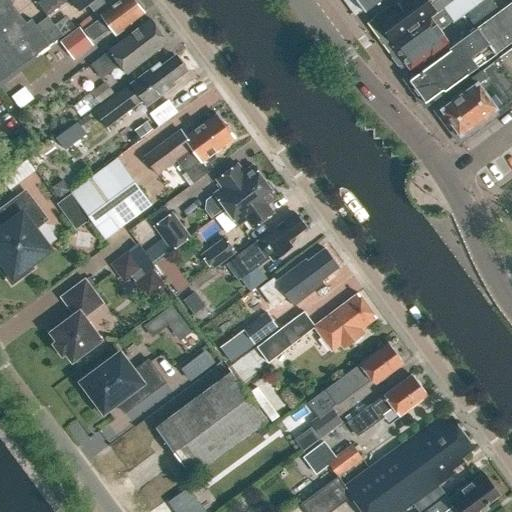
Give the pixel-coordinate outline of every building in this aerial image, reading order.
[(0,0),(0,81),(58,38),(62,36),(62,37),(63,36),(55,25),(48,16),(36,25),(32,19),(23,25),(4,0),(0,0)] [(39,0),(37,1),(47,14),(66,0),(71,0),(79,11),(93,0),(39,0)] [(143,12),(142,10),(142,7),(138,2),(135,1),(134,0),(118,0),(101,14),(102,16),(84,29),(93,40),(110,27),(116,35),(132,24),(130,22),(143,12)] [(355,0),(364,12),(380,0),(355,0)] [(453,0),(397,0),(368,22),(388,49),(453,0)] [(453,0),(388,49),(386,50),(403,74),(447,41),(439,29),(452,20),(452,21),(480,0),(453,0)] [(442,90),(445,90),(511,41),(511,0),(449,48),(450,49),(408,80),(425,102),(442,90)] [(67,16),(55,25),(63,36),(75,27),(67,16)] [(91,64),(101,77),(119,63),(127,73),(168,42),(151,19),(91,64)] [(73,60),(93,46),(79,27),(60,41),(73,60)] [(511,52),(509,48),(496,57),(511,78),(511,52)] [(162,64),(159,61),(94,111),(106,127),(142,100),(146,106),(175,84),(173,81),(186,71),(185,69),(185,64),(181,58),(176,57),(174,55),(162,64)] [(511,95),(511,78),(496,57),(471,76),(475,81),(494,108),(511,95)] [(0,89),(6,97),(22,85),(15,75),(0,85),(0,89)] [(462,132),(494,108),(475,81),(442,105),(462,132)] [(99,103),(113,93),(105,82),(91,92),(99,103)] [(80,117),(99,103),(91,93),(73,107),(80,117)] [(157,126),(178,111),(169,97),(148,112),(157,126)] [(128,130),(148,119),(140,105),(121,116),(128,130)] [(233,130),(229,126),(226,125),(217,112),(185,136),(180,129),(144,156),(157,174),(176,160),(185,172),(233,136),(233,130)] [(87,115),(80,121),(86,129),(94,123),(87,115)] [(140,139),(152,129),(146,121),(134,131),(140,139)] [(64,150),(86,134),(77,122),(55,138),(64,150)] [(152,205),(117,158),(70,192),(71,194),(90,219),(104,239),(152,205)] [(11,187),(36,170),(28,159),(3,176),(11,187)] [(226,209),(265,180),(262,176),(263,175),(257,166),(255,167),(252,163),(243,170),(237,162),(215,178),(222,186),(213,192),(226,209)] [(273,211),(267,203),(276,196),(273,192),(275,191),(269,182),(267,183),(265,180),(226,209),(237,225),(246,219),(252,227),(273,211)] [(58,198),(70,190),(63,181),(52,189),(58,198)] [(46,219),(25,191),(3,208),(13,221),(0,230),(0,256),(3,261),(0,263),(0,267),(11,283),(32,268),(28,262),(47,248),(32,229),(46,219)] [(90,219),(71,194),(57,204),(76,230),(90,219)] [(190,237),(172,212),(153,227),(166,245),(150,257),(154,262),(170,251),(171,251),(190,237)] [(300,216),(297,215),(294,212),(237,255),(238,255),(249,271),(257,266),(270,256),(273,259),(292,245),(288,240),(306,227),(304,225),(304,221),(300,216)] [(224,237),(200,255),(212,271),(236,252),(224,237)] [(293,305),(324,282),(322,280),(339,267),(325,248),(308,261),(306,258),(276,281),(273,277),(259,288),(273,306),(286,296),(293,305)] [(141,270),(143,269),(129,250),(110,264),(124,283),(132,277),(141,270)] [(189,285),(167,255),(155,264),(177,293),(189,285)] [(257,266),(249,271),(238,255),(226,264),(237,280),(240,278),(249,291),(266,279),(257,266)] [(164,284),(153,270),(152,268),(144,274),(134,281),(133,282),(147,301),(166,287),(164,284)] [(65,353),(71,362),(101,339),(84,316),(102,303),(84,279),(60,296),(73,313),(49,332),(55,340),(52,343),(61,356),(65,353)] [(205,306),(195,292),(184,300),(194,314),(205,306)] [(343,348),(352,341),(356,343),(362,338),(362,333),(363,331),(361,328),(376,317),(358,293),(315,325),(304,310),(256,346),(268,362),(315,327),(332,350),(340,344),(343,348)] [(267,313),(220,347),(230,362),(277,328),(267,313)] [(185,328),(191,323),(186,316),(180,321),(185,328)] [(196,373),(216,361),(200,335),(180,347),(196,373)] [(386,375),(402,363),(387,343),(336,381),(324,390),(336,405),(370,379),(374,384),(377,382),(380,382),(386,378),(386,375)] [(89,399),(100,414),(116,402),(124,413),(165,382),(148,360),(133,371),(120,354),(81,382),(92,397),(89,399)] [(250,369),(242,358),(231,367),(239,378),(250,369)] [(155,428),(191,476),(266,420),(231,372),(155,428)] [(346,421),(356,434),(391,407),(398,416),(401,414),(403,415),(413,408),(412,406),(427,394),(412,374),(384,395),(383,395),(373,403),(372,402),(346,421)] [(271,421),(278,416),(257,387),(250,392),(271,421)] [(330,407),(310,421),(315,429),(322,438),(342,423),(330,407)] [(461,457),(474,448),(451,417),(446,420),(442,414),(345,485),(338,475),(300,503),(306,511),(330,511),(352,496),(363,511),(400,511),(454,473),(452,469),(464,461),(461,457)] [(340,426),(324,439),(337,454),(352,441),(340,426)] [(322,438),(315,429),(311,431),(310,429),(295,440),(303,452),(322,438)] [(338,475),(362,458),(352,445),(335,458),(323,442),(303,457),(316,474),(330,464),(338,475)] [(480,511),(479,509),(499,493),(483,472),(465,486),(463,483),(445,496),(423,511),(480,511)] [(208,511),(189,485),(168,501),(176,511),(208,511)]
